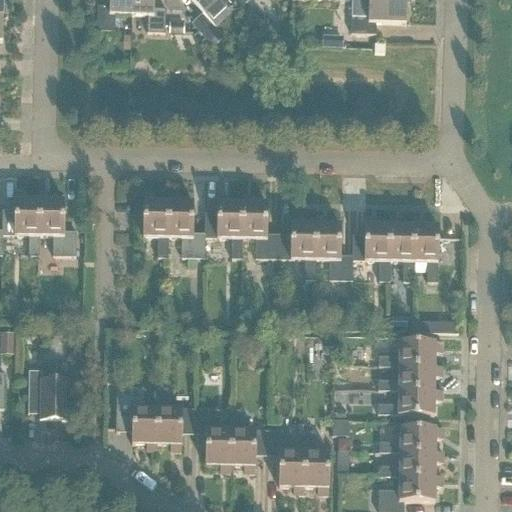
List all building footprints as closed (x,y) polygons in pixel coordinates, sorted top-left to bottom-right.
[(131,18),(131,0),(109,0),(109,9),(97,9),(96,34),(114,34),(115,18),(131,18)] [(131,0),(131,18),(147,19),(146,35),(164,36),(165,11),(153,11),(153,0),(131,0)] [(239,13),(246,6),(240,0),(192,0),(190,2),(215,29),(230,14),(239,13)] [(405,27),(406,4),(351,3),(350,37),(375,38),(376,26),(405,27)] [(211,46),(221,37),(203,18),(193,27),(211,46)] [(170,24),(169,35),(183,35),(184,25),(170,24)] [(341,41),(342,30),(328,29),(328,41),(341,41)] [(332,50),(341,50),(342,41),(341,41),(333,41),(332,50)] [(384,56),(384,46),(374,46),(374,56),(384,56)] [(40,203),(39,203),(25,203),(26,197),(20,197),(20,195),(15,195),(15,203),(14,203),(14,214),(2,214),(2,234),(4,234),(4,239),(29,239),(28,259),(39,260),(39,239),(40,203)] [(40,203),(39,239),(53,239),(52,260),(75,260),(76,235),(64,235),(64,204),(49,203),(50,198),(44,198),(44,196),(39,196),(39,203),(40,203)] [(168,205),(154,205),(154,199),(149,199),(149,197),(144,197),(144,205),(143,205),(142,241),(157,241),(157,261),(167,261),(168,241),(168,205)] [(204,237),(192,236),(193,205),(178,205),(178,200),(173,200),(173,198),(168,197),(168,205),(168,241),(181,241),(181,261),(204,262),(204,241),(204,237)] [(204,216),(204,237),(204,241),(231,242),(231,262),(241,262),(241,242),(241,206),(228,206),(228,200),(223,200),(223,198),(218,198),(217,206),(217,216),(204,216)] [(278,263),(278,238),(266,237),(267,206),(252,206),(252,200),(247,200),(247,198),(241,198),(241,206),(241,242),(255,242),(255,262),(278,263)] [(316,227),(315,227),(302,227),(302,222),(297,221),(297,219),(291,219),(291,227),(290,227),(290,238),(278,238),(278,263),(305,263),(304,284),(315,284),(315,263),(316,227)] [(352,259),(340,259),(340,228),(326,227),(326,222),(321,222),(321,220),(315,220),(315,227),(316,227),(315,263),(329,264),(328,284),(352,284),(352,264),(352,259)] [(390,229),(389,229),(376,228),(376,223),(371,223),(371,221),(365,221),(365,228),(364,228),(364,239),(352,239),(352,259),(352,264),(379,265),(378,285),(389,285),(389,265),(390,229)] [(414,229),(413,229),(400,229),(400,223),(394,223),(395,221),(389,221),(389,229),(390,229),(389,265),(403,265),(402,285),(413,286),(413,265),(414,229)] [(414,229),(413,265),(427,265),(426,286),(437,286),(437,266),(438,266),(438,229),(424,229),(424,224),(419,224),(419,222),(413,222),(413,229),(414,229)] [(324,339),(324,346),(327,350),(334,350),(334,339),(324,339)] [(434,371),(434,370),(434,357),(440,357),(440,351),(442,352),(442,346),(435,346),(435,345),(398,345),(398,360),(378,359),(378,370),(398,370),(434,371)] [(434,395),(434,394),(434,381),(440,381),(440,376),(442,376),(442,370),(434,370),(434,371),(398,370),(398,384),(378,384),(377,394),(398,394),(434,395)] [(69,424),(69,383),(42,382),(42,373),(29,373),(28,416),(40,416),(41,423),(69,424)] [(156,448),(156,412),(143,411),(143,391),(116,391),(115,436),(131,436),(131,447),(146,448),(146,453),(151,453),(151,455),(156,455),(156,448)] [(193,438),(194,412),(167,412),(167,392),(157,391),(156,412),(156,448),(170,448),(170,453),(175,454),(175,456),(180,456),(180,448),(181,448),(181,437),(193,438)] [(434,395),(398,394),(398,408),(377,407),(377,418),(397,418),(397,419),(434,419),(434,405),(439,405),(439,400),(441,400),(441,394),(434,394),(434,395)] [(229,469),(230,433),(216,433),(217,413),(194,412),(193,438),(205,438),(205,469),(219,469),(219,475),(224,475),(224,477),(230,477),(230,469),(229,469)] [(267,459),(267,434),(240,433),(241,413),(230,413),(230,433),(229,469),(230,469),(243,470),(243,475),(248,475),(248,477),(254,477),(254,470),(255,470),(255,459),(267,459)] [(435,457),(435,456),(435,442),(441,443),(441,437),(443,438),(443,432),(435,432),(435,431),(399,431),(399,446),(379,445),(379,456),(399,456),(435,457)] [(303,498),(303,455),(290,455),(290,434),(267,434),(267,459),(279,459),(278,491),(293,491),(293,496),(298,496),(298,498),(303,498)] [(304,435),(303,455),(303,498),(303,491),(317,491),(317,497),(322,497),(322,499),(327,499),(327,491),(328,491),(329,455),(314,455),(314,435),(304,435)] [(435,481),(435,480),(435,466),(440,467),(440,461),(442,461),(442,456),(435,456),(435,457),(399,456),(399,470),(378,469),(378,480),(398,480),(435,481)] [(435,481),(398,480),(398,494),(378,493),(377,511),(402,511),(403,505),(434,505),(434,491),(440,491),(440,485),(442,486),(442,480),(435,480),(435,481)]
